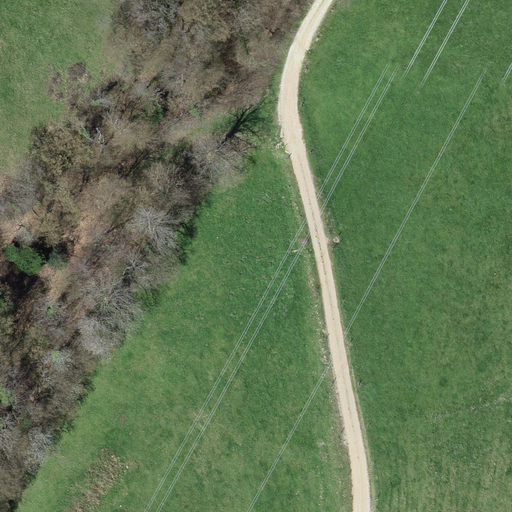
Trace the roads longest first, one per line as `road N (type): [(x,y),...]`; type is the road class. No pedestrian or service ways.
road 1 (track): [(326,0),(299,47),(290,108),(346,407),(357,511)]
road 2 (track): [(0,231),(179,133),(290,108)]
